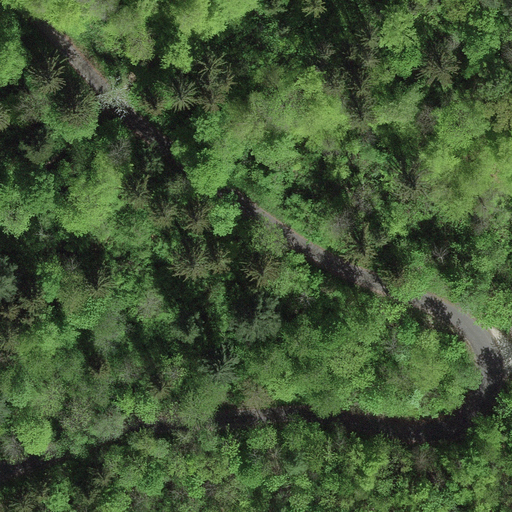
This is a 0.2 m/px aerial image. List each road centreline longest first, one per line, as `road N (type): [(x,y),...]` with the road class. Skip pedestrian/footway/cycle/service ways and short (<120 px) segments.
road 1 (residential): [(31,0),(150,124),(259,208),(336,256),(470,313),(487,334),(494,369),(476,407),(448,421),(311,408),(161,418),(0,464)]
road 2 (track): [(0,193),(225,0)]
